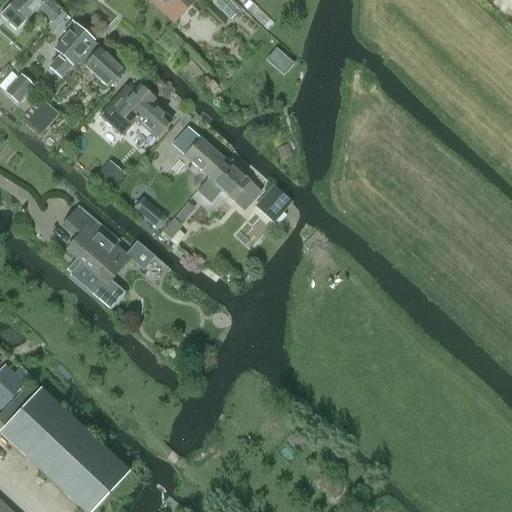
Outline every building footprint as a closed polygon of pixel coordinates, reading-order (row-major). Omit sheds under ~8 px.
[(48,0),(14,0),(10,5),(26,21),(37,9),(53,23),(62,12),(48,0)] [(150,0),(173,22),(193,0),(150,0)] [(63,13),(48,29),(52,33),(67,16),(63,13)] [(77,61),(92,43),(93,42),(75,27),(76,27),(72,22),(69,25),(63,32),(67,36),(54,50),(60,56),(49,69),(60,79),(77,61)] [(108,89),(123,72),(99,50),(100,50),(92,43),(77,61),(108,89)] [(17,105),(32,86),(20,76),(4,94),(17,105)] [(109,106),(98,118),(121,138),(132,126),(136,122),(155,139),(171,121),(156,107),(152,104),(155,101),(140,87),(134,94),(126,87),(109,106)] [(188,129),(172,146),(209,179),(225,162),(224,161),(188,129)] [(209,179),(197,192),(210,204),(222,191),(232,200),(244,211),(251,203),(260,194),(225,162),(209,179)] [(273,224),(282,213),(291,203),(274,187),(255,208),(273,224)] [(187,204),(162,234),(170,241),(169,241),(176,247),(185,237),(178,231),(182,227),(180,225),(194,209),(187,204)] [(79,209),(63,227),(78,239),(68,251),(77,258),(81,262),(71,274),(69,275),(92,295),(110,311),(124,294),(106,278),(125,257),(125,256),(115,247),(118,242),(79,209)] [(136,243),(125,256),(142,272),(154,258),(136,243)] [(5,368),(0,373),(0,408),(11,397),(23,385),(30,377),(20,368),(13,375),(5,368)] [(5,428),(0,434),(82,511),(91,511),(128,472),(41,391),(40,391),(5,428)] [(0,511),(9,511),(0,503),(0,511)]
